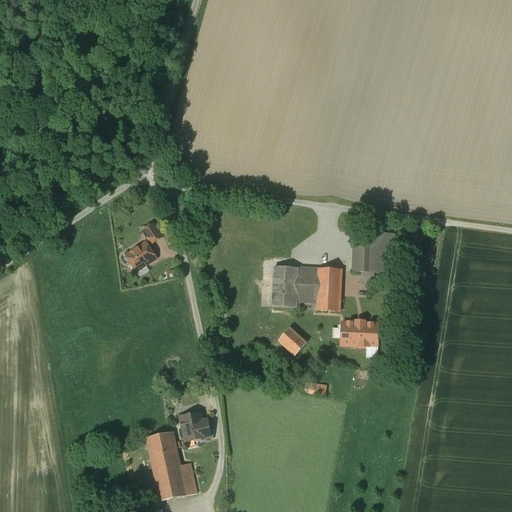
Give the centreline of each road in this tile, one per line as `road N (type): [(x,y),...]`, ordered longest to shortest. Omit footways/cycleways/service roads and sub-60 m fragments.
road 1 (unclassified): [(195,0),(142,176),(0,266)]
road 2 (track): [(328,207),(511,231)]
